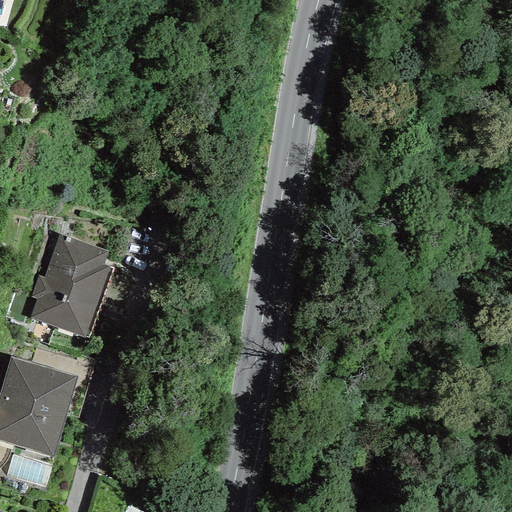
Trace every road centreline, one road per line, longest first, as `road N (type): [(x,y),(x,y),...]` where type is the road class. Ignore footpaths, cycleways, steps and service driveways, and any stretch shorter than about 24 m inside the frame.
road 1 (tertiary): [(226,511),(317,0)]
road 2 (residential): [(77,511),(154,248)]
